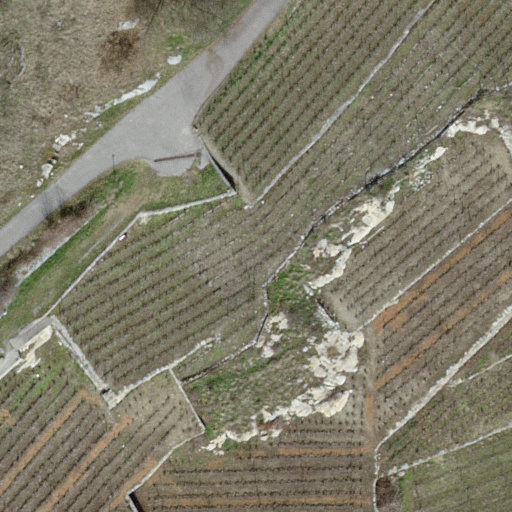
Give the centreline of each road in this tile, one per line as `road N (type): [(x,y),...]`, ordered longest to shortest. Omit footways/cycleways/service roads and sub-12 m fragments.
road 1 (unclassified): [(271,0),(157,115),(0,245)]
road 2 (track): [(38,306),(154,184),(157,115)]
